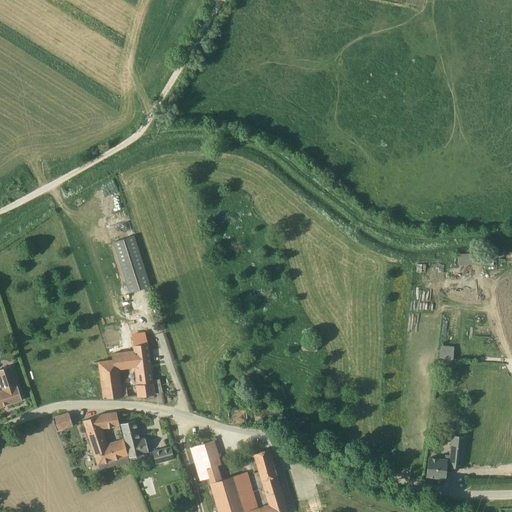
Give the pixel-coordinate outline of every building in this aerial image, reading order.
[(151,286),(135,235),(113,242),(129,293),(151,286)] [(482,254),(456,253),(456,264),(482,264),(482,254)] [(116,370),(119,369),(137,367),(139,385),(136,385),(138,396),(163,393),(161,379),(154,380),(150,343),(148,333),(134,335),(136,350),(127,351),(114,353),(114,358),(116,370)] [(318,339),(303,339),(303,351),(318,351),(318,339)] [(452,366),(454,347),(440,345),(439,365),(452,366)] [(458,346),(456,373),(472,374),(475,347),(458,346)] [(121,388),(119,369),(116,370),(114,358),(108,359),(98,360),(99,361),(92,363),(93,374),(101,373),(104,399),(128,397),(127,388),(121,388)] [(11,366),(0,369),(0,382),(3,391),(0,391),(0,407),(22,400),(18,386),(17,386),(11,366)] [(430,389),(432,370),(419,369),(417,388),(430,389)] [(280,409),(248,410),(229,412),(229,422),(230,425),(237,425),(249,424),(281,422),(280,409)] [(118,458),(127,455),(122,440),(107,445),(102,428),(119,426),(117,413),(98,416),(83,420),(98,465),(118,458)] [(53,419),(57,430),(73,425),(69,414),(53,419)] [(140,442),(134,420),(121,424),(130,458),(143,454),(149,452),(146,440),(140,442)] [(446,465),(449,465),(449,467),(461,468),(464,437),(463,437),(464,428),(454,427),(453,436),(452,435),(450,455),(445,454),(445,460),(429,458),(427,477),(445,479),(446,465)] [(206,469),(217,466),(221,465),(216,447),(214,448),(212,442),(213,441),(213,440),(190,447),(200,481),(209,478),(206,469)] [(156,465),(174,461),(171,447),(153,451),(156,465)] [(270,505),(284,501),(268,449),(254,454),(262,480),(270,505)] [(206,469),(209,478),(216,502),(218,511),(287,511),(284,501),(270,505),(257,509),(246,511),(244,511),(236,485),(234,476),(221,480),(217,466),(206,469)] [(234,476),(236,485),(248,481),(246,472),(234,476)] [(142,479),(147,497),(156,494),(151,477),(142,479)] [(246,511),(257,509),(248,481),(236,485),(244,511),(246,511)]
